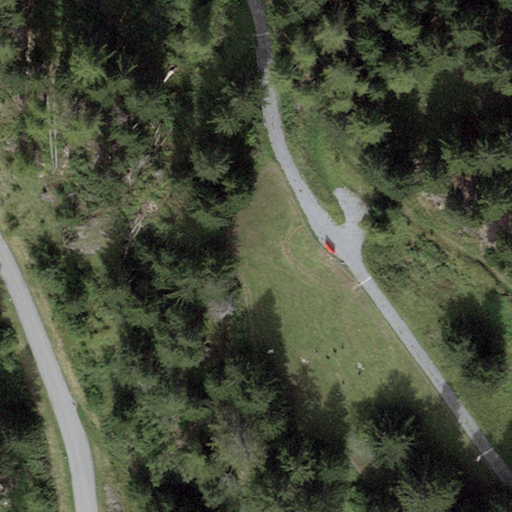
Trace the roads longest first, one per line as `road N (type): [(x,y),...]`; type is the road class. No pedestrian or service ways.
road 1 (track): [(283,158),(511,481)]
road 2 (residential): [(89,511),(58,373),(0,240)]
road 3 (track): [(252,0),(283,158)]
